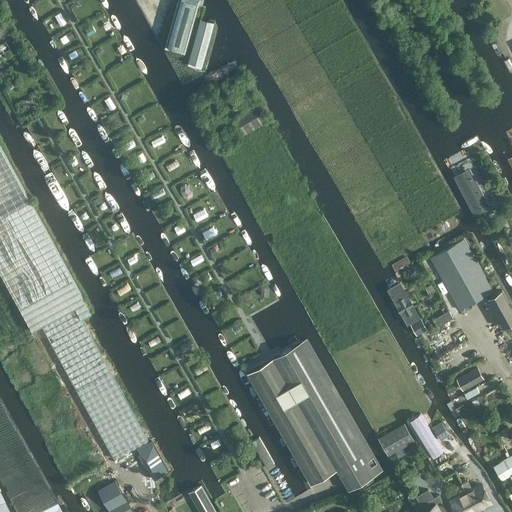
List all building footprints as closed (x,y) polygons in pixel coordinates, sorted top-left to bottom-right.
[(179,0),(167,44),(183,49),(195,7),(196,0),(179,0)] [(200,19),(188,63),(202,66),(214,23),(203,19),(200,19)] [(91,23),(83,27),(88,35),(95,31),(91,23)] [(215,35),(204,75),(216,78),(227,38),(215,35)] [(237,139),(268,122),(257,103),(226,121),(237,139)] [(161,139),(153,142),(158,153),(165,150),(161,139)] [(0,145),(0,271),(33,330),(41,325),(75,307),(82,318),(92,313),(0,145)] [(478,214),(491,207),(470,167),(457,174),(453,176),(474,216),(478,214)] [(197,219),(208,215),(206,209),(195,213),(197,219)] [(430,257),(459,310),(493,291),(493,290),(464,238),(430,257)] [(386,289),(406,324),(418,317),(399,282),(386,289)] [(269,295),(270,286),(261,286),(261,295),(269,295)] [(511,306),(502,290),(489,298),(505,326),(511,322),(511,306)] [(248,307),(252,300),(245,295),(240,302),(248,307)] [(41,325),(114,458),(148,440),(82,318),(75,307),(41,325)] [(453,318),(449,311),(443,314),(447,321),(453,318)] [(417,335),(427,329),(421,318),(411,323),(417,335)] [(172,325),(166,328),(169,334),(175,331),(172,325)] [(375,474),(299,342),(248,371),(311,483),(337,468),(349,489),(375,474)] [(446,351),(436,357),(444,369),(454,363),(446,351)] [(483,378),(478,368),(457,379),(463,389),(483,378)] [(453,381),(446,385),(450,393),(457,389),(453,381)] [(476,386),(464,393),(467,399),(479,392),(476,386)] [(477,398),(472,401),(475,407),(480,404),(477,398)] [(438,412),(431,403),(425,406),(419,423),(430,427),(433,425),(438,412)] [(464,403),(455,408),(460,417),(469,412),(464,403)] [(453,450),(460,446),(441,421),(417,436),(436,466),(455,453),(453,450)] [(404,422),(378,437),(389,456),(415,440),(404,422)] [(267,468),(274,464),(259,437),(252,441),(267,468)] [(137,448),(142,457),(156,450),(151,440),(137,448)] [(156,450),(142,457),(142,458),(153,479),(167,470),(156,450)] [(511,454),(493,466),(502,481),(509,476),(511,474),(511,454)] [(109,510),(109,511),(131,511),(133,511),(116,479),(97,489),(109,510)] [(461,483),(476,511),(480,511),(483,509),(482,507),(491,502),(480,482),(472,487),(468,479),(461,483)] [(476,511),(461,483),(455,486),(458,493),(450,498),(457,511),(476,511)] [(201,484),(189,491),(200,511),(212,511),(216,510),(201,484)] [(421,503),(432,496),(428,489),(417,496),(421,503)] [(9,511),(0,493),(0,511),(9,511)] [(422,511),(440,511),(439,509),(444,506),(438,495),(427,501),(430,506),(422,511)]
